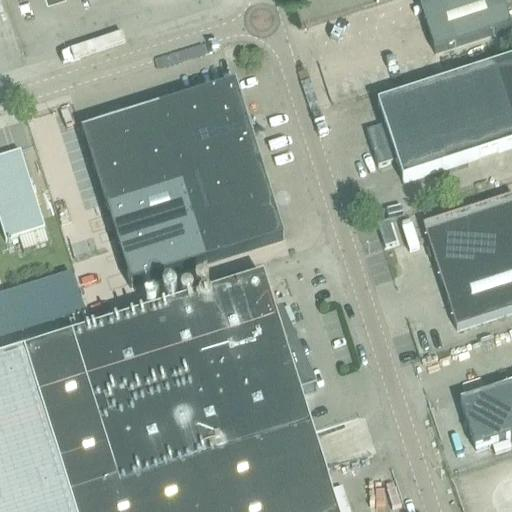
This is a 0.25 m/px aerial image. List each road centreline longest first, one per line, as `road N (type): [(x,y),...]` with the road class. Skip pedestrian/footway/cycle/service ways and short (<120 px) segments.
road 1 (unclassified): [(431,511),(270,13)]
road 2 (residential): [(0,98),(270,13)]
